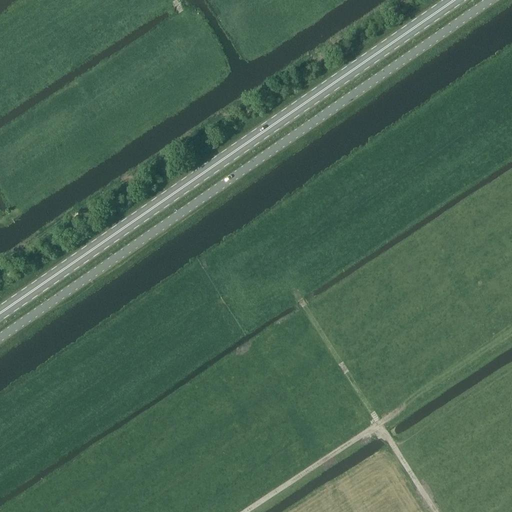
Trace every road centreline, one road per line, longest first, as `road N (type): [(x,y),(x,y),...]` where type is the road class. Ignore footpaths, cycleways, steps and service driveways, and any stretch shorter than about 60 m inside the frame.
road 1 (unclassified): [(0,337),(490,0)]
road 2 (secondary): [(0,314),(455,0)]
road 3 (track): [(244,511),(381,428),(434,511)]
